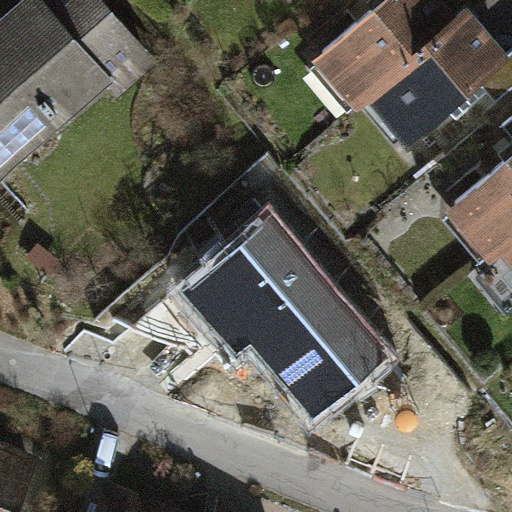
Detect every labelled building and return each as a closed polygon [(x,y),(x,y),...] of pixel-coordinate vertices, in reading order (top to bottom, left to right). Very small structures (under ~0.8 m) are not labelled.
[(97,0),(21,0),(0,19),(0,144),(94,62),(114,84),(147,56),(97,0)] [(382,0),(323,50),(362,96),(374,86),(454,18),(438,0),(382,0)] [(454,18),(374,86),(412,132),(478,77),(496,99),(511,85),(511,48),(504,55),(466,9),(454,18)] [(511,134),(511,151),(456,200),(495,246),(506,237),(511,231),(511,116),(503,124),(511,134)] [(233,243),(153,309),(201,367),(245,331),(293,388),(365,328),(288,237),(294,233),(258,190),(217,224),(233,243)] [(0,445),(0,511),(4,511),(28,456),(0,445)] [(100,511),(160,511),(109,491),(100,511)]
